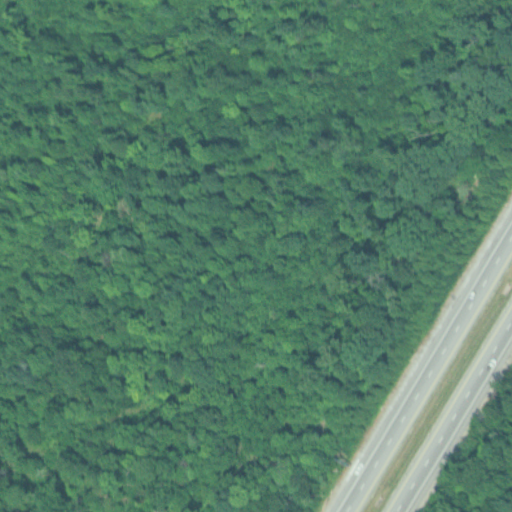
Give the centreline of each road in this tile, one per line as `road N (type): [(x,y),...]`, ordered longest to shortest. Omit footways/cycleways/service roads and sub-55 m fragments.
road 1 (motorway): [(511,239),(339,511)]
road 2 (motorway): [(402,511),(511,335)]
